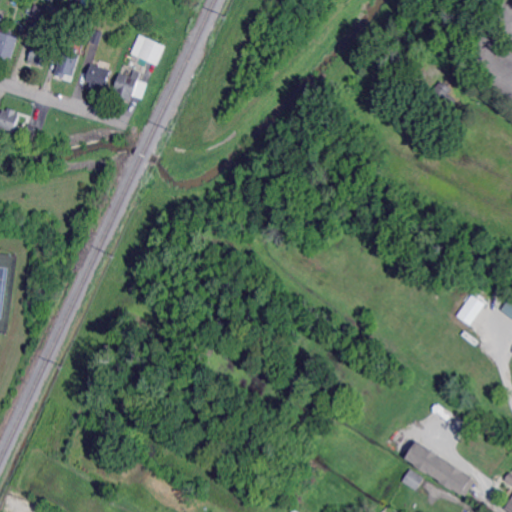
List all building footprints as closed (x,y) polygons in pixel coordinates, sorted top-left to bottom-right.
[(11,0),(8,11),(0,8),(0,5),(1,0),(11,0)] [(43,23),(30,18),(35,3),(48,8),(43,23)] [(74,28),(64,24),(69,8),(79,12),(74,28)] [(100,44),(92,42),(95,28),(103,31),(100,44)] [(14,35),(20,37),(14,58),(9,56),(8,60),(0,57),(0,38),(2,31),(8,33),(9,30),(15,32),(14,35)] [(45,66),(30,61),(34,46),(36,47),(40,36),(48,39),(46,43),(52,45),(45,66)] [(159,64),(140,56),(148,37),(167,45),(159,64)] [(78,53),(82,54),(75,75),(68,73),(66,77),(57,74),(65,49),(70,51),(72,46),(79,49),(78,53)] [(136,68),(129,66),(131,59),(138,62),(136,68)] [(106,87),(102,85),(99,92),(91,89),(93,82),(87,80),(93,63),(112,70),(106,87)] [(135,96),(134,95),(132,100),(115,95),(117,90),(115,90),(121,73),(133,77),(136,70),(143,72),(135,96)] [(425,85),(419,81),(426,70),(432,74),(425,85)] [(450,109),(442,103),(434,115),(423,107),(441,82),(453,90),(449,95),(457,100),(450,109)] [(17,113),(22,115),(15,133),(12,132),(13,131),(0,126),(0,123),(5,109),(9,111),(10,107),(18,110),(17,113)] [(34,132),(27,129),(29,124),(36,126),(34,132)] [(456,314),(470,324),(485,302),(471,292),(456,314)] [(501,309),(511,317),(511,299),(510,297),(501,309)] [(461,492),(442,480),(451,467),(470,480),(461,492)] [(418,490),(404,481),(413,468),(427,477),(418,490)] [(193,511),(200,502),(215,511),(193,511)]
